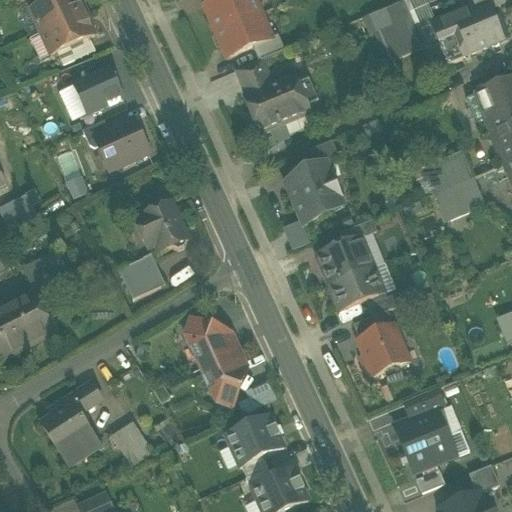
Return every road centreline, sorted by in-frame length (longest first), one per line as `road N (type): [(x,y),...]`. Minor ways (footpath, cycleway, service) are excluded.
road 1 (secondary): [(247,268),(122,0)]
road 2 (residential): [(247,268),(0,409)]
road 3 (secondary): [(357,511),(247,268)]
